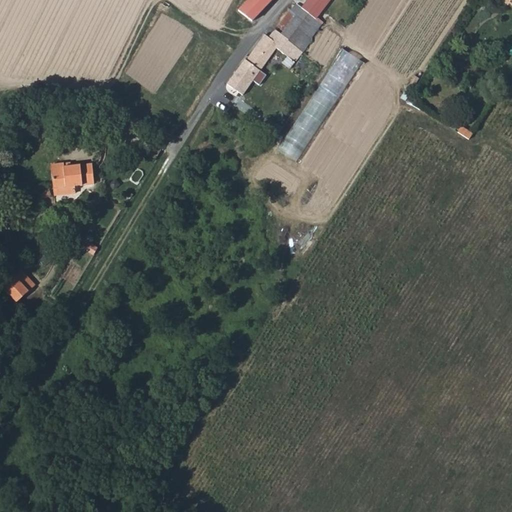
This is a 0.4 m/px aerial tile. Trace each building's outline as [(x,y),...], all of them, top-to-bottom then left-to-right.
[(248,0),(238,10),(252,21),(271,0),(248,0)] [(306,0),(299,10),(313,21),(319,13),(325,18),(333,3),(329,1),(329,0),(306,0)] [(281,35),(302,50),(312,38),(310,37),(316,29),(315,28),(318,24),(313,21),(299,10),(294,6),(291,11),(296,14),(281,34),(281,35)] [(277,30),(281,34),(296,14),(291,11),(277,30)] [(276,54),(280,53),(288,58),(293,52),(298,55),(302,50),(281,35),(281,34),(277,30),(270,26),(265,33),(260,31),(241,56),(240,55),(222,81),(242,95),(272,52),(276,54)] [(343,49),(283,152),(303,164),(363,60),(343,49)] [(272,120),(265,132),(278,139),(285,127),(272,120)] [(468,135),(473,128),(461,120),(457,127),(468,135)] [(60,164),(47,165),(49,196),(62,195),(61,188),(68,187),(88,185),(87,166),(66,168),(60,169),(60,164)] [(19,269),(13,274),(30,291),(35,287),(19,269)] [(13,274),(1,286),(18,303),(30,291),(13,274)]
